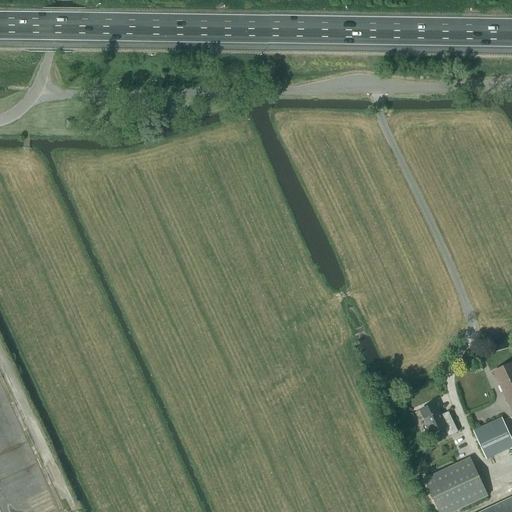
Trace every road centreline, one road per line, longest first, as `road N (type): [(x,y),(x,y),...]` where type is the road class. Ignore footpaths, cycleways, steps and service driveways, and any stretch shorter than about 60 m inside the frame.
road 1 (motorway): [(0,25),(511,33)]
road 2 (unclassified): [(34,93),(511,89)]
